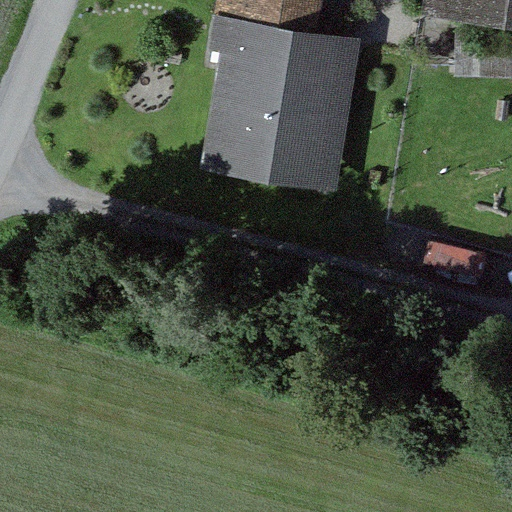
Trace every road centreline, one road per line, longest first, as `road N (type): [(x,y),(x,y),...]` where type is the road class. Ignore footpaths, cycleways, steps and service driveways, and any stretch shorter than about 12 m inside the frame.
road 1 (track): [(0,182),(511,329)]
road 2 (unclassified): [(67,0),(0,181)]
